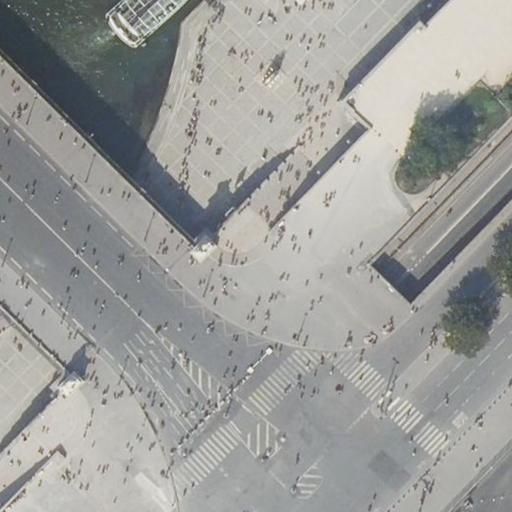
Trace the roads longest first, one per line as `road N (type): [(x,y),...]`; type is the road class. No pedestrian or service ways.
road 1 (primary): [(511,177),(188,511)]
road 2 (unclassified): [(511,233),(240,511)]
road 3 (primary): [(332,511),(511,324)]
